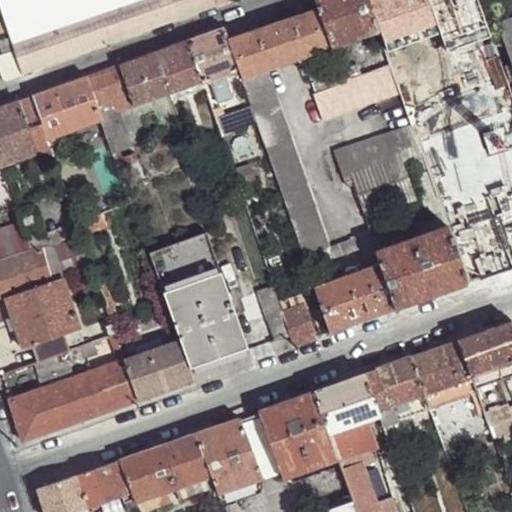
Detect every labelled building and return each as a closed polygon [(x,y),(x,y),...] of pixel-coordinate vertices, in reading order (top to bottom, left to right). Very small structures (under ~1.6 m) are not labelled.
[(0,0),(0,4),(2,11),(23,73),(216,5),(213,0),(0,0)] [(379,32),(367,0),(315,0),(319,10),(332,48),(379,32)] [(404,7),(401,0),(367,0),(379,32),(392,27),(411,20),(406,6),(404,7)] [(511,0),(489,0),(498,23),(511,17),(511,0)] [(229,41),(239,69),(242,79),(267,71),(307,57),(332,48),(319,10),(263,28),(229,41)] [(0,65),(5,80),(23,73),(2,11),(0,11),(0,40),(4,53),(0,54),(0,65)] [(511,17),(498,23),(511,62),(511,17)] [(491,31),(489,26),(466,35),(469,38),(491,31)] [(392,27),(379,32),(383,43),(384,49),(387,55),(390,63),(403,58),(392,27)] [(225,29),(191,42),(201,73),(204,82),(239,69),(229,41),(225,29)] [(511,89),(491,31),(469,38),(465,40),(511,171),(511,89)] [(379,32),(332,48),(334,53),(343,50),(348,65),(350,68),(387,55),(384,49),(380,50),(377,44),(383,43),(379,32)] [(191,42),(157,53),(168,84),(171,94),(173,100),(206,88),(204,82),(201,73),(191,42)] [(334,53),(332,48),(307,57),(311,68),(315,81),(319,91),(344,82),(341,72),(336,74),(333,66),(338,65),(336,59),(334,53)] [(343,50),(334,53),(336,59),(338,65),(340,71),(341,72),(350,68),(348,65),(343,50)] [(157,53),(120,66),(135,107),(171,94),(168,84),(157,53)] [(415,54),(403,58),(390,63),(391,66),(400,91),(411,125),(420,149),(424,159),(430,176),(443,172),(449,170),(454,167),(415,54)] [(387,55),(350,68),(341,72),(344,82),(391,66),(390,63),(387,55)] [(120,66),(88,78),(103,120),(114,153),(122,151),(132,146),(119,113),(135,107),(120,66)] [(344,82),(319,91),(314,93),(323,119),(400,91),(391,66),(344,82)] [(242,79),(303,256),(329,247),(267,71),(242,79)] [(88,78),(33,96),(50,145),(66,139),(64,134),(103,120),(88,78)] [(33,96),(0,108),(0,154),(3,162),(51,147),(50,145),(33,96)] [(214,112),(217,119),(224,117),(221,109),(214,112)] [(420,149),(411,125),(335,151),(343,177),(345,176),(351,174),(420,149)] [(355,185),(364,211),(410,195),(399,167),(404,165),(412,162),(424,159),(420,149),(351,174),(355,185)] [(191,152),(197,168),(204,165),(199,150),(191,152)] [(122,151),(114,153),(120,167),(126,164),(138,160),(140,159),(138,153),(125,157),(122,151)] [(430,176),(424,159),(412,162),(428,209),(440,204),(438,201),(430,176)] [(138,160),(126,164),(133,182),(146,178),(138,160)] [(410,195),(364,211),(366,216),(376,212),(378,212),(415,199),(404,165),(399,167),(410,195)] [(438,201),(451,196),(445,178),(443,172),(430,176),(438,201)] [(351,174),(345,176),(349,187),(355,185),(351,174)] [(98,201),(73,210),(78,222),(102,213),(98,201)] [(440,229),(447,227),(440,204),(428,209),(431,219),(436,217),(440,229)] [(511,210),(473,225),(489,276),(511,268),(511,210)] [(102,213),(78,222),(82,233),(105,225),(102,213)] [(436,217),(431,219),(406,227),(411,240),(440,229),(436,217)] [(21,219),(0,226),(0,261),(32,251),(21,219)] [(382,230),(379,221),(373,223),(376,232),(382,230)] [(379,264),(395,309),(468,284),(447,227),(440,229),(411,240),(379,251),(375,253),(379,264)] [(376,241),(379,251),(411,240),(406,227),(388,233),(386,234),(386,236),(386,238),(384,238),(376,241)] [(166,300),(180,339),(192,372),(249,350),(226,279),(210,231),(150,252),(166,300)] [(82,233),(43,247),(52,281),(63,277),(93,268),(82,233)] [(303,256),(308,267),(360,249),(356,238),(329,247),(303,256)] [(0,261),(0,298),(6,297),(52,281),(43,247),(32,251),(0,261)] [(314,285),(330,332),(395,309),(379,264),(314,285)] [(104,276),(97,279),(104,297),(111,294),(104,276)] [(63,277),(52,281),(6,297),(22,348),(32,345),(65,334),(79,328),(63,277)] [(283,311),(281,303),(275,287),(259,292),(267,316),(283,311)] [(111,294),(104,297),(110,317),(116,314),(111,294)] [(295,344),(317,337),(302,294),(281,303),(283,311),(292,335),(295,344)] [(267,316),(276,342),(292,335),(283,311),(267,316)] [(511,359),(511,328),(510,322),(458,341),(471,375),(511,359)] [(83,340),(79,328),(65,334),(68,345),(83,340)] [(65,334),(32,345),(37,362),(66,351),(70,350),(68,345),(65,334)] [(116,334),(108,337),(117,361),(124,358),(116,334)] [(180,339),(124,358),(138,400),(195,380),(192,372),(180,339)] [(471,378),(471,375),(458,341),(411,357),(424,394),(471,378)] [(96,352),(93,342),(80,346),(84,356),(86,356),(96,352)] [(80,346),(70,350),(66,351),(69,361),(84,356),(80,346)] [(192,372),(195,380),(253,360),(249,350),(192,372)] [(393,405),(424,394),(411,357),(363,374),(378,416),(386,437),(395,433),(391,422),(398,419),(397,416),(393,405)] [(90,370),(105,412),(138,400),(124,358),(117,361),(91,369),(90,370)] [(90,370),(9,399),(21,441),(105,412),(90,370)] [(378,416),(363,374),(314,391),(329,433),(378,416)] [(474,385),(471,378),(424,394),(428,405),(429,407),(476,390),(474,385)] [(481,383),(474,385),(476,390),(480,401),(491,397),(487,386),(483,388),(481,383)] [(329,433),(314,391),(260,409),(256,411),(265,434),(279,472),(281,472),(336,453),(329,433)] [(428,405),(424,394),(393,405),(397,416),(428,405)] [(483,410),(494,406),(491,397),(480,401),(483,410)] [(488,423),(490,427),(500,423),(494,406),(483,410),(488,423)] [(262,479),(240,417),(195,432),(211,474),(215,485),(218,494),(262,479)] [(482,435),(491,433),(490,427),(488,423),(479,426),(482,435)] [(476,438),(482,435),(479,426),(472,428),(476,438)] [(211,474),(195,432),(119,459),(133,498),(134,501),(174,487),(211,474)] [(449,437),(453,446),(460,443),(456,434),(449,437)] [(441,439),(445,449),(453,446),(449,437),(441,439)] [(372,450),(349,458),(351,464),(366,459),(368,464),(376,461),(372,450)] [(338,458),(336,453),(281,472),(281,474),(290,479),(340,462),(338,459),(338,458)] [(345,456),(338,459),(340,462),(342,468),(349,466),(345,456)] [(133,498),(119,459),(76,474),(87,506),(120,495),(123,502),(133,498)] [(358,511),(374,511),(381,510),(382,509),(363,461),(349,466),(342,468),(354,500),(358,511)] [(384,467),(370,473),(381,501),(395,496),(384,467)] [(341,472),(303,485),(307,496),(345,483),(341,472)] [(87,506),(76,474),(37,488),(44,511),(71,511),(74,511),(87,506)] [(177,498),(215,485),(211,474),(174,487),(177,498)] [(136,507),(134,501),(133,498),(123,502),(126,510),(136,507)] [(358,511),(354,500),(321,511),(358,511)]
